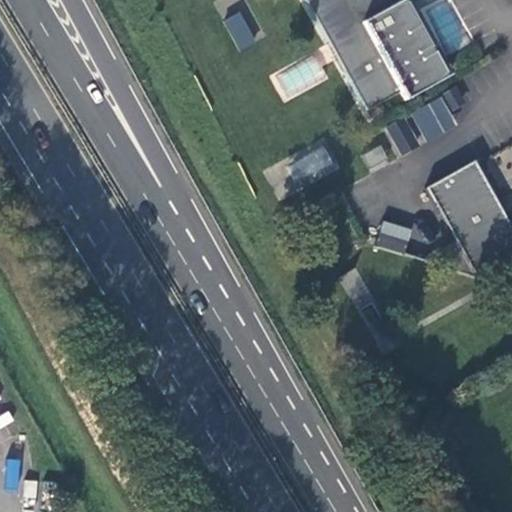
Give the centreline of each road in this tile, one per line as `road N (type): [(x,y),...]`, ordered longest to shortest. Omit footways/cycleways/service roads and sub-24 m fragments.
road 1 (trunk): [(336,511),(26,0)]
road 2 (trunk): [(341,511),(72,0)]
road 3 (trunk): [(0,53),(276,511)]
road 4 (trunk): [(0,105),(270,511)]
